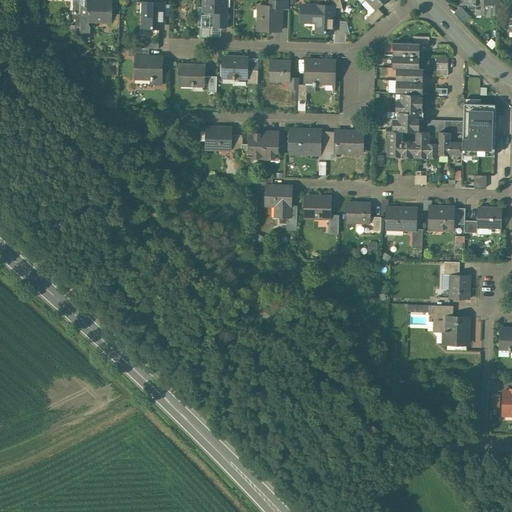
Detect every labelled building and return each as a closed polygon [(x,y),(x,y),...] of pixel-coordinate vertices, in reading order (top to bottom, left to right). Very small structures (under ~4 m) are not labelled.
[(111,1),(87,0),(87,6),(86,20),(88,20),(101,21),(102,18),(110,18),(109,21),(110,21),(111,21),(111,13),(111,1)] [(227,0),(201,0),(202,7),(215,7),(215,16),(213,16),(213,26),(213,27),(227,27),(227,0)] [(288,0),(280,0),(280,6),(281,6),(281,9),(288,9),(288,0)] [(367,0),(376,8),(376,9),(377,8),(385,0),(367,0)] [(463,0),(463,4),(473,4),(473,5),(475,5),(475,14),(489,15),(490,5),(484,4),(484,0),(463,0)] [(164,3),(146,2),(145,12),(142,12),(142,27),(159,28),(159,19),(163,19),(164,3)] [(280,6),(259,5),(258,29),(280,30),(281,9),(281,6),(280,6)] [(330,5),(305,5),(304,17),(316,17),(316,32),(332,32),(333,7),(333,6),(330,5)] [(376,8),(365,19),(371,24),(383,14),(377,8),(376,9),(376,8)] [(467,16),(460,8),(455,12),(463,20),(467,16)] [(119,14),(111,13),(111,21),(110,21),(110,26),(119,26),(119,14)] [(86,20),(79,20),(79,38),(87,38),(89,36),(90,26),(88,24),(88,20),(86,20)] [(346,21),(340,21),(339,33),(349,33),(346,21)] [(213,26),(200,26),(199,37),(212,37),(213,27),(213,26)] [(413,43),(394,42),(393,55),(418,56),(418,50),(419,50),(419,43),(413,43)] [(144,48),(128,47),(128,55),(136,56),(136,55),(149,56),(149,48),(144,48)] [(162,58),(148,57),(149,56),(136,55),(136,56),(135,76),(151,77),(151,84),(161,84),(162,58)] [(418,56),(393,55),(393,67),(396,68),(418,68),(419,61),(417,61),(418,56)] [(247,57),(223,56),(222,77),(233,77),(233,80),(235,80),(235,77),(246,77),(247,69),(247,57)] [(335,60),(305,59),(304,81),(313,81),(313,85),(315,86),(315,82),(326,82),(326,80),(334,80),(335,60)] [(290,61),(270,60),(269,80),(290,81),(290,61)] [(204,65),(188,64),(188,66),(179,66),(178,84),(194,85),(194,81),(204,81),(204,65)] [(418,68),(396,68),(396,80),(421,81),(421,75),(422,75),(422,68),(418,68)] [(258,70),(247,69),(246,77),(246,83),(257,83),(258,70)] [(421,81),(396,80),(396,93),(422,93),(422,85),(421,85),(421,81)] [(306,84),(298,84),(298,89),(298,100),(306,100),(306,84)] [(422,93),(396,93),(395,111),(397,112),(397,117),(393,117),(392,130),(402,130),(416,131),(418,131),(419,118),(422,118),(423,111),(422,111),(422,93)] [(496,104),(480,103),(463,103),(463,118),(463,120),(462,132),(462,142),(462,154),(462,155),(473,155),(473,160),(479,160),(479,155),(494,156),(496,104)] [(463,120),(445,120),(445,132),(449,132),(462,132),(463,120)] [(231,128),(219,127),(219,128),(206,128),(206,148),(230,149),(231,134),(231,128)] [(312,130),(290,130),(290,152),(318,153),(319,153),(320,134),(311,134),(312,130)] [(392,130),(388,130),(388,137),(387,137),(387,155),(415,156),(416,141),(402,140),(402,130),(392,130)] [(278,133),(270,132),(270,131),(264,131),(264,132),(263,157),(263,158),(270,158),(273,155),(277,155),(278,133)] [(362,131),(342,131),(342,135),(335,135),(335,152),(362,152),(362,131)] [(418,131),(416,131),(416,141),(415,156),(438,157),(438,154),(439,143),(428,143),(429,131),(418,131)] [(445,132),(439,131),(439,143),(438,154),(449,154),(449,153),(455,153),(462,154),(462,142),(449,141),(449,132),(445,132)] [(264,132),(249,132),(248,157),(263,157),(264,132)] [(242,135),(231,134),(230,149),(242,149),(242,135)] [(326,134),(320,134),(319,153),(318,153),(318,159),(325,159),(326,151),(326,135),(326,134)] [(335,135),(326,135),(326,151),(335,152),(335,135)] [(426,183),(426,175),(415,175),(415,183),(426,183)] [(272,185),(266,184),(266,185),(265,205),(279,206),(279,217),(289,217),(290,217),(290,206),(291,206),(291,205),(292,185),(272,185)] [(330,197),(314,196),(314,198),(305,197),(304,216),(318,216),(318,218),(321,218),(328,217),(329,217),(330,214),(330,197)] [(370,203),(346,202),(346,222),(370,222),(370,203)] [(416,208),(387,207),(386,220),(390,221),(390,228),(415,229),(416,208)] [(446,207),(430,207),(429,226),(443,226),(443,229),(452,229),(452,224),(453,210),(446,210),(446,207)] [(501,208),(477,207),(477,221),(477,227),(501,227),(501,208)] [(465,211),(453,210),(452,224),(464,224),(464,220),(465,211)] [(339,214),(330,214),(329,217),(328,217),(328,233),(338,233),(339,214)] [(477,221),(464,220),(464,224),(464,233),(477,233),(477,227),(477,221)] [(422,232),(414,232),(414,247),(422,247),(422,232)] [(381,259),(380,265),(388,265),(389,254),(383,254),(383,259),(381,259)] [(459,262),(444,261),(444,275),(450,275),(450,274),(459,275),(459,262)] [(459,275),(450,274),(450,275),(449,298),(468,299),(469,275),(459,275)] [(450,305),(433,305),(433,320),(446,320),(446,316),(450,316),(450,305)] [(450,316),(446,316),(446,320),(433,320),(432,331),(447,332),(447,343),(467,344),(468,317),(450,316)] [(511,330),(500,330),(500,348),(508,348),(508,352),(510,352),(510,351),(511,350),(511,330)] [(510,391),(503,391),(502,415),(511,414),(511,389),(510,389),(510,391)]
